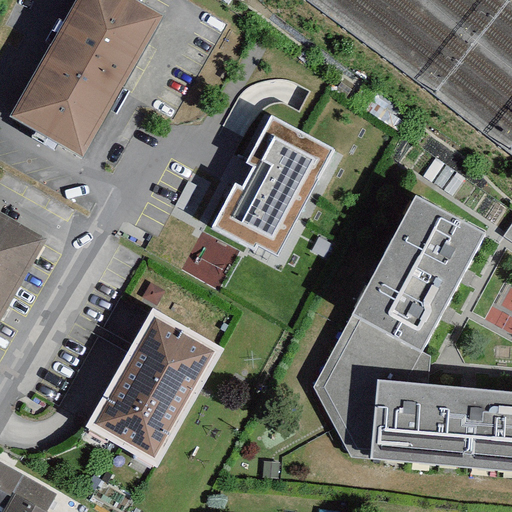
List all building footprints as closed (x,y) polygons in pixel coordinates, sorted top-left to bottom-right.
[(159,19),(125,0),(83,0),(16,122),(81,158),(159,19)] [(329,148),(271,117),(212,229),(270,259),(302,198),(329,148)] [(359,448),(511,463),(511,392),(408,382),(485,235),(423,200),(325,387),(359,448)] [(0,312),(40,238),(0,216),(0,312)] [(223,344),(152,307),(129,348),(89,418),(161,457),(223,344)] [(46,511),(54,497),(5,470),(0,479),(0,506),(9,511),(46,511)]
